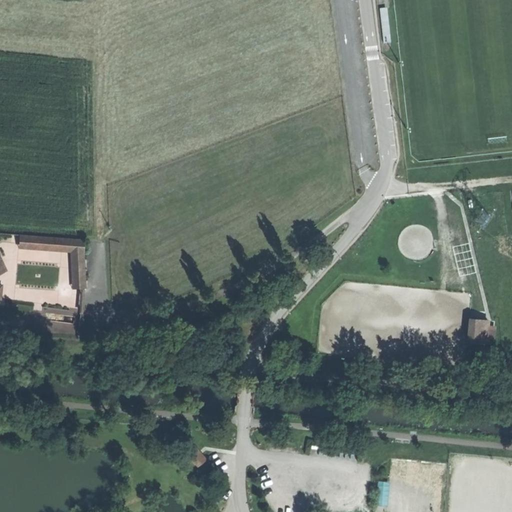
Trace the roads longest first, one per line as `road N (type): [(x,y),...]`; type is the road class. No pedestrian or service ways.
road 1 (unclassified): [(239,511),(253,351),(276,314),(353,231),(385,172),(365,0)]
road 2 (track): [(378,189),(511,178)]
